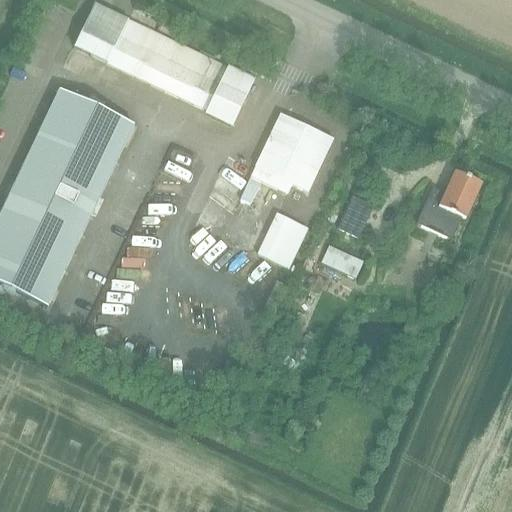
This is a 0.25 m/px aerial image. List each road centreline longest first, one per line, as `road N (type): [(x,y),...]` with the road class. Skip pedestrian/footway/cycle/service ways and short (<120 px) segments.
road 1 (tertiary): [(511,109),(282,0)]
road 2 (unknown): [(76,266),(152,112)]
